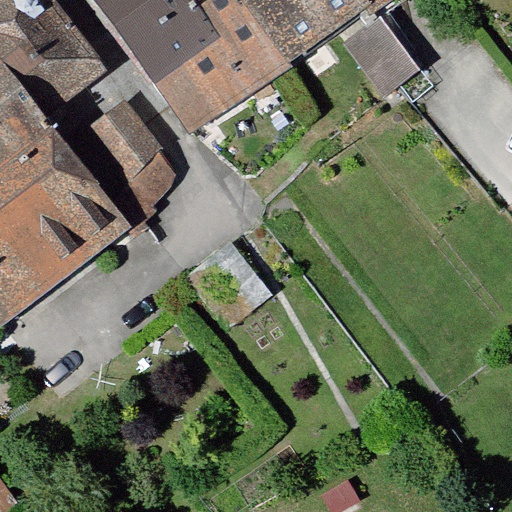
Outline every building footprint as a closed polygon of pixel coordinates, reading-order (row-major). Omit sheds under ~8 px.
[(101,84),(37,0),(36,0),(0,27),(0,190),(46,156),(31,136),(101,84)] [(219,3),(276,85),(354,31),(332,0),(100,0),(169,98),(216,65),(188,24),(219,3)] [(332,0),(354,31),(397,0),(332,0)] [(169,98),(198,139),(276,85),(219,3),(188,24),(216,65),(169,98)] [(389,86),(415,69),(383,18),(356,35),(389,86)] [(158,158),(128,117),(85,150),(123,198),(158,158)] [(0,346),(121,256),(138,274),(155,257),(138,241),(179,178),(158,158),(123,198),(101,223),(46,156),(0,190),(0,346)]
